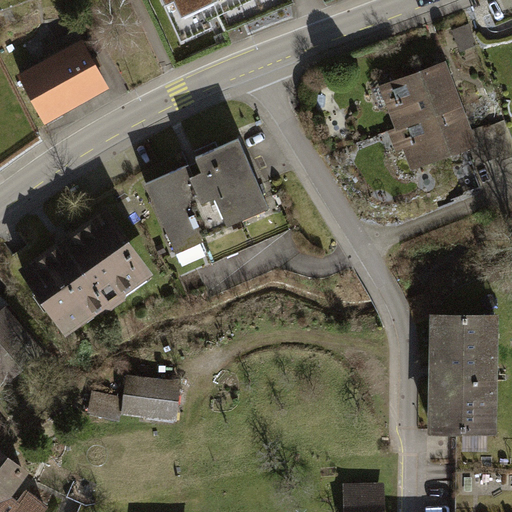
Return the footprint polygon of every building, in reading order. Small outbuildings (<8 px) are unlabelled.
[(253,0),(164,0),(182,42),(213,29),(208,19),(253,0)] [(469,25),(455,31),(462,49),(476,43),(469,25)] [(51,62),(23,79),(44,115),(104,81),(76,31),(44,49),(51,62)] [(451,75),(447,76),(443,65),(392,84),(399,101),(393,103),(401,125),(407,123),(458,104),(451,85),(454,84),(451,75)] [(473,143),(458,104),(407,123),(413,140),(408,142),(416,165),(422,162),(448,152),(449,155),(455,153),(454,150),(473,143)] [(188,165),(146,183),(181,261),(205,251),(200,241),(229,228),(225,220),(268,201),(240,139),(198,157),(205,173),(194,177),(188,165)] [(107,212),(22,271),(59,324),(78,310),(85,310),(104,298),(108,304),(144,278),(129,257),(135,252),(107,212)] [(39,353),(0,306),(0,374),(6,381),(39,353)] [(495,316),(443,316),(441,427),(494,427),(495,316)] [(175,418),(179,385),(130,378),(125,412),(175,418)] [(119,419),(124,397),(94,391),(89,413),(119,419)] [(0,511),(37,511),(42,507),(24,494),(18,502),(6,494),(23,472),(0,454),(0,511)]
